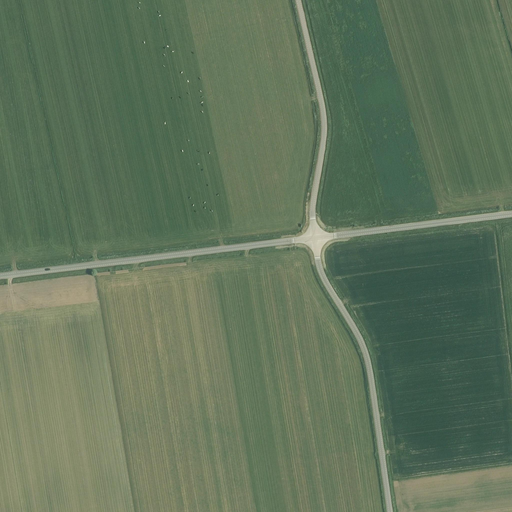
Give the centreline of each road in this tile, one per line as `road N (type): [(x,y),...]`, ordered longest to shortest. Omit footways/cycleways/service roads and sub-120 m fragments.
road 1 (tertiary): [(0,276),(311,237)]
road 2 (tertiary): [(386,511),(360,353),(322,285),(311,237)]
road 3 (tertiary): [(311,237),(320,111),(295,0)]
road 4 (tertiary): [(511,213),(311,237)]
